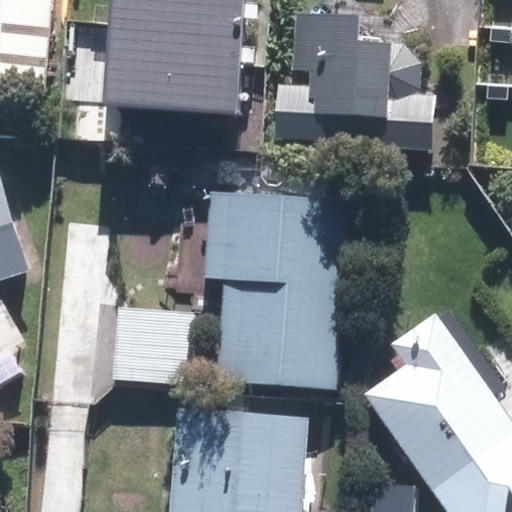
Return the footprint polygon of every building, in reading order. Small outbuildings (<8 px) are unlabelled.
[(52,0),(0,0),(0,90),(45,94),(52,0)] [(111,0),(110,23),(241,34),(243,0),(111,0)] [(281,139),(433,149),(436,95),(422,94),(423,91),(424,63),(407,44),(361,41),(363,18),(289,13),(281,139)] [(241,34),(110,23),(105,105),(235,114),(241,34)] [(1,180),(0,180),(0,275),(29,266),(1,180)] [(337,385),(349,204),(222,196),(217,276),(232,277),(225,377),(337,385)] [(3,307),(0,308),(0,356),(23,344),(3,307)] [(125,310),(119,378),(190,385),(197,317),(125,310)] [(413,364),(369,394),(450,511),(511,511),(511,418),(444,319),(402,348),(413,364)] [(301,511),(308,421),(183,412),(176,511),(301,511)]
